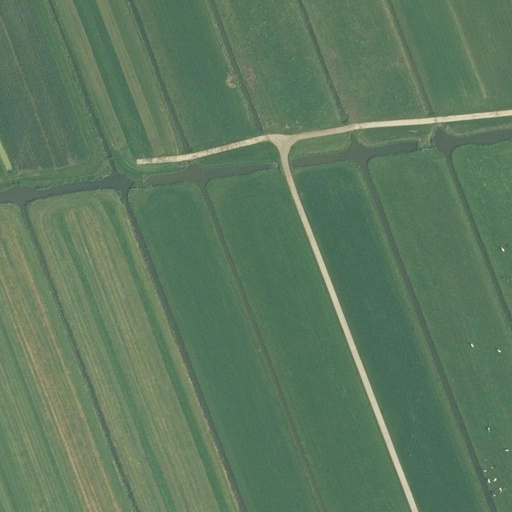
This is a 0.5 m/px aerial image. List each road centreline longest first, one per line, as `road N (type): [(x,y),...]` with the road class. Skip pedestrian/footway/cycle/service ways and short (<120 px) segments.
road 1 (track): [(417,511),(287,174),(282,139),(511,112)]
road 2 (track): [(282,139),(145,161)]
